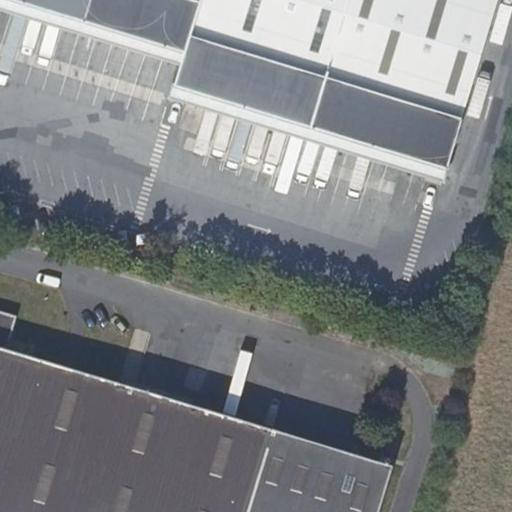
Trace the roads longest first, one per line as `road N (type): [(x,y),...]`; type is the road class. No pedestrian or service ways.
road 1 (unknown): [(0,129),(354,251),(391,253),(431,229),(462,186),(511,3)]
road 2 (unknown): [(0,268),(380,374),(402,388),(417,413),(421,441),(404,511)]
